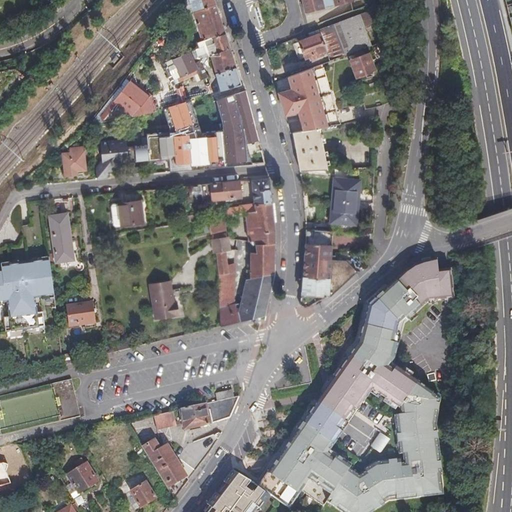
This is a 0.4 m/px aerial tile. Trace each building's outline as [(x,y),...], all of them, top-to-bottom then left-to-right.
[(33,0),(42,9),(51,2),(49,0),(33,0)] [(210,0),(185,0),(191,15),(213,7),(210,0)] [(300,0),(304,14),(321,10),(320,6),(318,0),(300,0)] [(349,13),(362,8),(360,0),(351,2),(347,3),(349,13)] [(213,7),(191,15),(199,40),(199,42),(222,35),(217,20),(213,7)] [(327,62),(367,48),(362,34),(360,29),(357,21),(369,17),(367,12),(306,34),(307,37),(296,41),(300,53),(302,59),(310,56),(311,59),(324,55),(327,62)] [(357,21),(360,29),(372,25),(369,17),(357,21)] [(199,42),(199,40),(193,42),(195,48),(201,45),(205,56),(207,56),(227,50),(225,46),(222,35),(199,42)] [(171,56),(164,60),(166,63),(170,60),(187,52),(195,48),(193,42),(170,53),(171,56)] [(201,45),(195,48),(187,52),(194,69),(200,67),(198,63),(205,56),(201,45)] [(380,46),(370,49),(374,61),(384,57),(380,46)] [(238,86),(227,50),(207,56),(218,92),(238,86)] [(187,52),(170,60),(177,76),(192,70),(194,69),(187,52)] [(365,55),(348,61),(354,79),(372,73),(365,55)] [(121,101),(145,70),(135,63),(106,101),(111,106),(117,98),(121,101)] [(317,130),(324,128),(322,119),(333,113),(320,66),(286,78),(289,91),(277,95),(280,107),(283,117),(296,114),(301,132),(317,130)] [(194,69),(192,70),(198,83),(206,80),(200,67),(194,69)] [(189,89),(192,99),(208,94),(210,88),(208,83),(189,89)] [(251,126),(242,92),(158,119),(175,173),(258,165),(251,126)] [(324,128),(337,125),(333,113),(322,119),(324,128)] [(109,121),(107,114),(93,117),(95,124),(109,121)] [(301,132),(289,135),(293,157),(297,173),(325,172),(317,130),(301,132)] [(99,163),(94,172),(95,181),(106,180),(112,170),(109,169),(112,164),(116,164),(125,163),(125,158),(129,152),(124,148),(123,142),(97,144),(99,163)] [(66,155),(60,156),(63,176),(74,175),(73,172),(82,170),(79,153),(76,154),(75,151),(65,152),(66,155)] [(255,203),(272,202),(269,178),(251,180),(254,199),(253,204),(239,205),(238,207),(230,208),(222,217),(224,217),(246,213),(256,212),(255,203)] [(329,189),(328,200),(353,202),(355,181),(330,179),(329,189)] [(238,198),(237,183),(200,187),(201,202),(238,198)] [(353,202),(328,200),(327,213),(327,222),(351,224),(353,202)] [(275,228),(272,202),(255,203),(256,212),(246,213),(250,241),(253,240),(254,244),(257,244),(258,253),(275,253),(275,228)] [(141,222),(138,204),(114,209),(117,226),(141,222)] [(117,226),(114,209),(108,210),(110,227),(117,226)] [(71,262),(64,216),(47,219),(54,265),(71,262)] [(226,229),(224,217),(222,217),(208,219),(211,233),(226,229)] [(329,233),(303,231),(303,243),(301,268),(301,278),(326,281),(327,262),(329,233)] [(233,246),(236,245),(233,239),(228,240),(227,233),(211,236),(215,254),(216,254),(227,252),(227,251),(233,251),(233,246)] [(275,273),(275,253),(258,253),(251,253),(251,279),(247,279),(242,302),(233,304),(235,264),(228,265),(227,252),(216,254),(219,274),(218,287),(221,327),(266,316),(275,273)] [(0,307),(5,307),(7,323),(1,324),(2,337),(41,332),(39,319),(33,320),(30,303),(37,302),(37,297),(42,297),(42,302),(51,301),(50,299),(46,263),(39,264),(39,260),(29,262),(29,265),(15,267),(14,264),(5,265),(5,269),(0,269),(0,307)] [(386,385),(413,402),(424,388),(393,365),(403,321),(432,303),(459,300),(455,270),(442,272),(441,260),(414,269),(373,306),(363,345),(331,389),(260,489),(267,495),(289,511),(297,511),(298,511),(309,496),(330,511),(334,507),(369,466),(371,463),(355,453),(353,457),(345,452),(365,420),(363,419),(367,412),(371,406),(373,407),(386,385)] [(332,277),(333,282),(335,283),(340,286),(354,274),(343,263),(331,262),(331,277),(332,277)] [(326,281),(301,278),(298,302),(315,302),(326,297),(335,283),(333,282),(326,282),(326,281)] [(171,303),(167,282),(147,286),(153,321),(176,316),(173,303),(171,303)] [(335,283),(326,297),(327,297),(340,286),(335,283)] [(51,304),(51,301),(42,302),(42,297),(37,297),(37,302),(38,306),(51,304)] [(90,325),(88,305),(63,308),(65,328),(90,325)] [(108,355),(127,350),(126,345),(107,349),(108,355)] [(58,357),(59,366),(67,365),(66,356),(58,357)] [(0,395),(0,435),(77,419),(68,382),(0,395)] [(440,401),(424,388),(413,402),(415,408),(408,409),(417,448),(421,447),(423,456),(419,457),(418,454),(393,459),(382,466),(383,468),(378,471),(377,471),(369,466),(334,507),(341,511),(379,511),(388,507),(444,499),(444,498),(441,477),(442,477),(435,427),(440,401)] [(214,403),(230,399),(229,392),(213,395),(214,403)] [(226,419),(235,399),(230,399),(214,403),(177,412),(181,432),(208,426),(208,425),(226,419)] [(172,427),(169,414),(151,418),(154,431),(172,427)] [(173,452),(167,444),(159,448),(154,440),(142,447),(174,498),(212,448),(221,434),(219,431),(198,438),(173,452)] [(43,448),(82,439),(78,433),(39,441),(43,448)] [(76,488),(69,492),(73,498),(80,493),(79,492),(88,487),(97,481),(87,463),(84,465),(81,459),(74,463),(78,469),(67,475),(76,488)] [(258,508),(267,495),(260,489),(253,484),(251,485),(229,471),(221,483),(224,485),(215,496),(212,494),(207,501),(204,505),(207,507),(203,511),(249,511),(254,506),(258,508)] [(156,499),(146,482),(131,491),(141,508),(150,503),(156,499)] [(126,511),(137,511),(132,503),(124,508),(126,511)]
